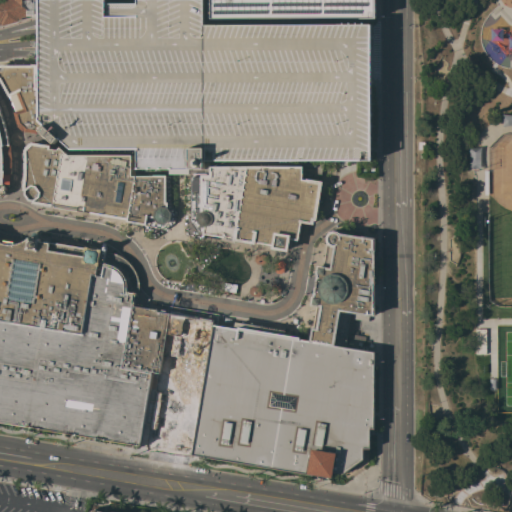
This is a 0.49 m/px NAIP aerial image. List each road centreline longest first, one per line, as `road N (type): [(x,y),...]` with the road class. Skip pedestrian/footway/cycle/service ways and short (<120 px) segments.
road 1 (tertiary): [(399,187),(397,511)]
road 2 (secondary): [(38,462),(202,488)]
road 3 (tertiary): [(400,58),(399,187)]
